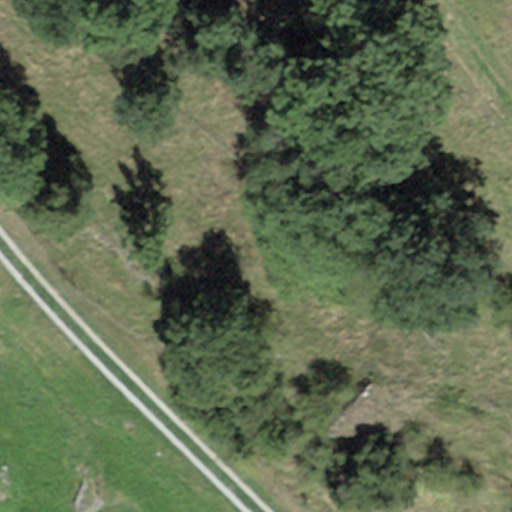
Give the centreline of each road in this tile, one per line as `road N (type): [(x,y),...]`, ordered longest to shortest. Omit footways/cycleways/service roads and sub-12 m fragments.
road 1 (track): [(251,511),(0,262)]
road 2 (track): [(511,113),(429,0)]
